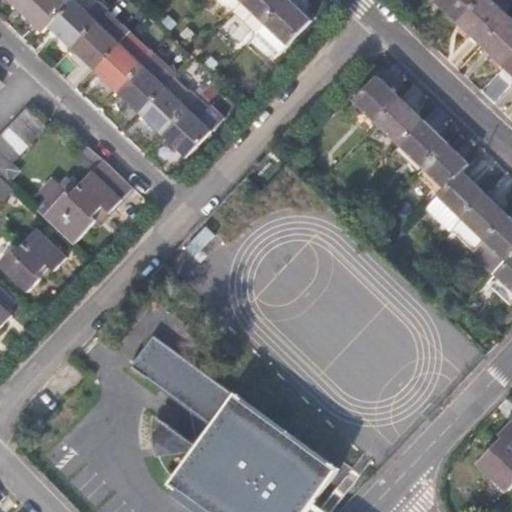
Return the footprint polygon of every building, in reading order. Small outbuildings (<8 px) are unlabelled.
[(23,0),(17,6),(40,28),(47,21),(67,0),(23,0)] [(86,11),(74,0),(67,0),(47,21),(69,43),(103,7),(96,0),(86,11)] [(95,0),(74,0),(86,11),(96,0),(95,0)] [(243,0),(262,17),(277,0),(243,0)] [(309,15),(293,0),(277,0),(262,17),(249,30),(272,52),(285,40),(309,15)] [(438,0),(454,15),(468,0),(438,0)] [(468,0),(454,15),(476,36),(500,11),(488,0),(468,0)] [(126,29),(103,7),(69,43),(91,65),(126,29)] [(476,36),(499,58),(511,44),(511,22),(500,11),(476,36)] [(149,51),(126,29),(91,65),(114,87),(149,51)] [(511,44),(499,58),(511,70),(511,44)] [(157,59),(149,51),(114,87),(137,108),(161,84),(147,70),(157,59)] [(347,92),(371,115),(394,91),(370,68),(347,92)] [(175,97),(161,84),(137,108),(159,130),(193,94),(186,87),(175,97)] [(371,115),(394,137),(417,113),(394,91),(371,115)] [(201,101),(193,94),(159,130),(181,150),(205,126),(191,112),(201,101)] [(15,113),(32,131),(42,121),(24,104),(15,113)] [(15,113),(5,123),(23,140),(32,131),(15,113)] [(394,137),(417,160),(441,135),(417,113),(394,137)] [(23,140),(5,123),(0,128),(0,136),(14,150),(23,140)] [(417,160),(441,183),(457,166),(464,158),(441,135),(417,160)] [(0,154),(5,160),(14,150),(0,136),(0,154)] [(105,205),(125,184),(98,158),(67,190),(65,187),(52,201),(49,198),(44,197),(34,206),(68,238),(91,214),(87,209),(98,198),(105,205)] [(434,190),(457,212),(480,188),(457,166),(441,183),(434,190)] [(457,212),(480,234),(503,210),(480,188),(457,212)] [(434,190),(422,202),(446,224),(457,212),(434,190)] [(480,234),(502,257),(511,246),(511,218),(503,210),(480,234)] [(49,264),(62,251),(35,225),(11,249),(9,246),(0,254),(0,262),(23,285),(35,272),(31,268),(41,257),(49,264)] [(511,246),(502,257),(491,269),(511,288),(511,246)] [(296,511),(330,464),(143,328),(123,356),(192,405),(195,426),(163,473),(216,511),(296,511)] [(508,459),(511,454),(511,418),(504,412),(492,424),(500,432),(490,442),(486,438),(473,452),(498,475),(511,462),(508,459)] [(323,511),(306,499),(297,511),(323,511)]
